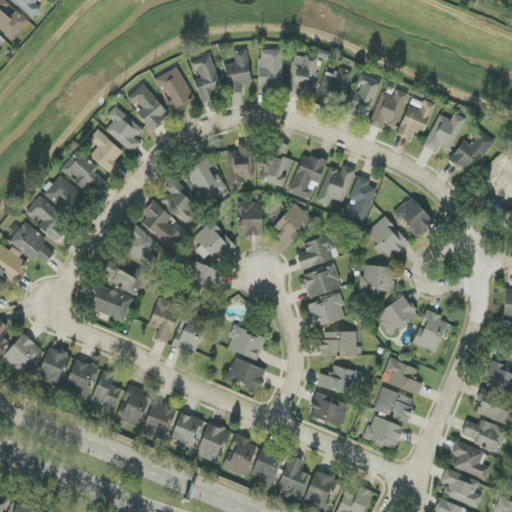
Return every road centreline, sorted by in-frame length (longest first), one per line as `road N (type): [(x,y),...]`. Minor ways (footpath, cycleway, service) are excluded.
road 1 (residential): [(412,476),(475,330),(483,261),(449,200),(415,169),(277,112),(220,119),(159,157),(96,235),(54,315)]
road 2 (residential): [(54,315),(173,381),(412,476)]
road 3 (primary): [(266,511),(0,402)]
road 4 (residential): [(511,257),(428,258),(417,265),(425,286),(482,283)]
road 5 (primary): [(0,450),(154,511)]
road 6 (residential): [(277,424),(293,379),(294,346),(260,277)]
